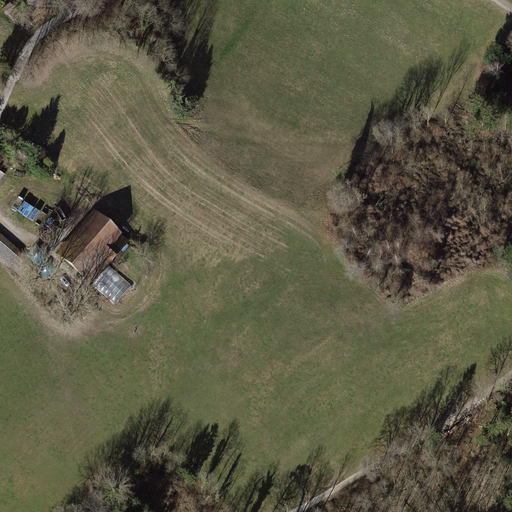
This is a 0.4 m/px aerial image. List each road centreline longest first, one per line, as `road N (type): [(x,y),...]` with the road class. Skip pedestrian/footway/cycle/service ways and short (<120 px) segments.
road 1 (track): [(511,372),(306,511)]
road 2 (track): [(95,0),(49,18),(0,112)]
